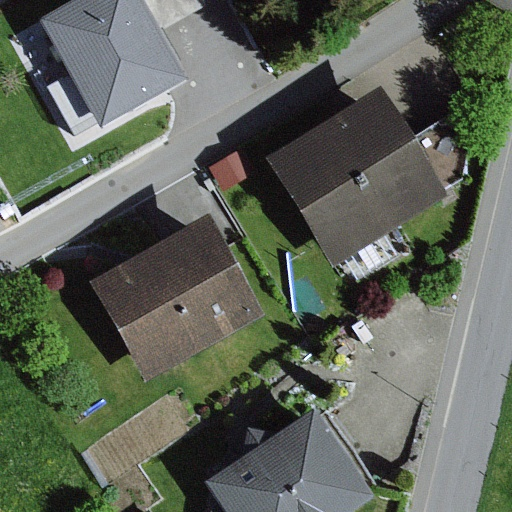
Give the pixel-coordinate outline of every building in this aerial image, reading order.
[(134,0),(85,0),(36,27),(64,79),(46,89),(74,140),(181,83),(155,37),(134,0)] [(134,0),(155,37),(177,24),(204,9),(198,0),(134,0)] [(383,93),(265,163),(326,267),(445,197),(443,193),(412,142),(383,93)] [(463,109),(412,142),(443,193),(466,179),(463,109)] [(242,150),(208,169),(221,193),(256,174),(242,150)] [(204,223),(87,286),(142,387),(259,324),(204,223)] [(212,482),(203,488),(211,499),(208,511),(356,511),(371,502),(312,414),(276,437),(244,432),(242,447),(203,471),(212,482)]
